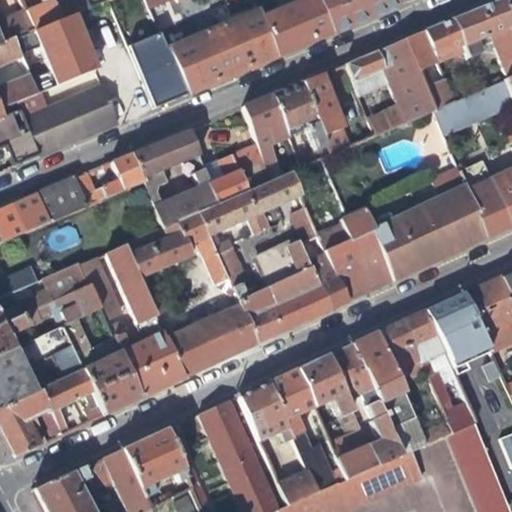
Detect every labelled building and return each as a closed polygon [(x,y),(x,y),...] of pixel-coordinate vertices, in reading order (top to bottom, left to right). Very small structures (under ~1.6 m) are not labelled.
[(0,0),(0,43),(10,40),(27,32),(19,12),(18,9),(0,17),(0,0)] [(18,9),(19,12),(36,5),(34,0),(20,0),(15,2),(18,9)] [(34,0),(36,5),(19,12),(27,32),(56,20),(48,0),(47,0),(34,0)] [(80,0),(48,0),(56,20),(71,14),(84,9),(80,0)] [(80,0),(84,9),(104,0),(80,0)] [(261,0),(253,2),(257,10),(259,17),(271,13),(265,0),(261,0)] [(315,0),(303,0),(271,13),(259,17),(275,56),(329,34),(320,11),(318,5),(315,0)] [(347,0),(332,6),(327,8),(320,11),(329,34),(395,7),(391,0),(347,0)] [(487,38),(504,80),(511,76),(511,29),(511,28),(500,0),(498,0),(450,20),(463,51),(469,64),(478,60),(476,54),(479,52),(476,43),(487,38)] [(511,0),(500,0),(511,28),(511,27),(511,0)] [(320,11),(327,8),(324,2),(318,5),(320,11)] [(163,49),(164,50),(165,50),(183,94),(275,56),(259,17),(257,10),(163,49)] [(87,56),(71,14),(56,20),(27,32),(10,40),(18,61),(21,69),(23,75),(31,95),(92,69),(87,56)] [(435,63),(463,51),(450,20),(403,40),(434,111),(452,103),(435,63)] [(0,67),(18,61),(10,40),(0,43),(0,67)] [(398,106),(368,119),(375,135),(428,112),(428,113),(434,111),(403,40),(345,64),(352,82),(382,69),(388,84),(398,106)] [(164,50),(128,65),(144,110),(183,94),(165,50),(164,50)] [(358,96),(388,84),(382,69),(352,82),(358,96)] [(342,127),(321,74),(302,82),(323,135),(342,127)] [(18,77),(0,84),(0,108),(31,95),(23,75),(18,77)] [(462,119),(511,98),(504,80),(454,102),(457,107),(462,119)] [(309,141),(323,135),(302,82),(271,95),(288,136),(304,129),(309,141)] [(99,86),(20,119),(26,134),(35,157),(70,142),(114,123),(99,86)] [(23,100),(29,113),(47,105),(41,92),(23,100)] [(269,145),(288,136),(271,95),(241,107),(258,146),(267,167),(277,162),(269,145)] [(434,111),(428,113),(436,131),(462,119),(457,107),(454,102),(452,103),(434,111)] [(0,144),(2,144),(26,134),(20,119),(16,111),(0,117),(0,144)] [(357,143),(375,135),(368,119),(364,111),(347,118),(357,143)] [(161,230),(173,225),(195,215),(217,205),(202,170),(186,133),(130,157),(142,184),(161,230)] [(12,167),(35,157),(26,134),(2,144),(12,167)] [(326,141),(323,135),(309,141),(312,147),(326,141)] [(326,143),(327,145),(331,154),(350,146),(346,135),(326,143)] [(327,145),(305,154),(309,164),(331,154),(327,145)] [(258,146),(229,158),(244,193),(273,180),(267,167),(258,146)] [(301,168),(309,164),(305,154),(297,158),(301,168)] [(86,175),(73,180),(84,209),(142,184),(130,157),(109,165),(117,184),(94,194),(86,175)] [(202,170),(217,205),(244,193),(229,158),(202,170)] [(511,170),(490,181),(487,182),(478,162),(455,172),(460,182),(486,239),(496,234),(511,228),(511,227),(511,170)] [(436,200),(396,217),(420,270),(457,252),(486,239),(460,182),(455,172),(455,170),(427,182),(436,200)] [(206,238),(212,235),(228,228),(239,223),(244,221),(252,238),(267,231),(259,214),(298,196),(288,174),(273,180),(244,193),(217,205),(195,215),(206,238)] [(21,201),(0,210),(0,243),(8,240),(16,237),(43,226),(84,209),(73,180),(21,201)] [(289,214),(301,243),(307,240),(316,236),(304,207),(289,214)] [(368,229),(360,213),(336,223),(338,227),(345,243),(369,293),(380,288),(391,283),(407,275),(420,270),(396,217),(368,229)] [(216,293),(235,301),(229,288),(214,256),(210,248),(206,238),(195,215),(173,225),(178,236),(182,246),(192,242),(216,293)] [(242,230),(239,223),(228,228),(232,236),(242,230)] [(166,241),(178,236),(173,225),(161,230),(166,241)] [(327,260),(331,269),(347,303),(359,298),(369,293),(345,243),(338,227),(316,236),(319,241),(327,260)] [(216,245),(212,235),(206,238),(210,248),(216,245)] [(166,241),(124,260),(133,280),(187,257),(182,246),(178,236),(166,241)] [(310,246),(319,241),(316,236),(307,240),(310,246)] [(11,246),(18,243),(16,237),(8,240),(11,246)] [(247,258),(251,265),(296,245),(293,238),(247,258)] [(318,264),(310,246),(307,240),(301,243),(296,245),(307,269),(318,264)] [(214,256),(229,250),(228,248),(225,242),(216,245),(210,248),(214,256)] [(243,298),(237,285),(229,288),(235,301),(237,306),(255,346),(277,336),(326,313),(311,278),(307,269),(296,245),(251,265),(261,289),(243,298)] [(108,336),(113,345),(138,400),(154,393),(180,380),(162,341),(139,293),(133,280),(124,260),(119,250),(102,258),(104,262),(136,331),(143,327),(147,338),(126,348),(114,323),(105,328),(108,336)] [(243,281),(229,250),(214,256),(229,288),(237,285),(243,281)] [(94,266),(104,262),(102,258),(92,262),(94,266)] [(318,264),(307,269),(311,278),(326,313),(336,309),(347,303),(331,269),(327,260),(318,264)] [(117,315),(94,266),(92,262),(77,269),(86,287),(97,312),(101,321),(117,315)] [(42,278),(53,301),(56,299),(86,287),(77,269),(75,264),(42,278)] [(511,270),(509,272),(498,277),(511,307),(511,270)] [(0,280),(0,296),(15,290),(9,277),(0,280)] [(491,357),(511,347),(511,307),(498,277),(483,284),(463,293),(490,353),(491,357)] [(164,282),(139,293),(162,341),(190,328),(183,313),(175,317),(170,308),(175,307),(164,282)] [(56,299),(60,307),(75,300),(77,307),(63,313),(64,316),(68,325),(97,312),(86,287),(56,299)] [(429,309),(422,312),(441,355),(445,364),(448,371),(455,369),(490,353),(463,293),(442,303),(429,309)] [(25,298),(18,302),(20,308),(28,305),(25,298)] [(41,316),(60,307),(56,299),(53,301),(37,308),(41,316)] [(0,310),(0,324),(31,311),(28,305),(20,308),(18,302),(0,310)] [(237,306),(190,328),(162,341),(180,380),(188,377),(211,366),(229,358),(246,350),(255,346),(237,306)] [(43,321),(41,316),(37,308),(31,311),(0,324),(0,354),(17,347),(10,336),(26,329),(43,321)] [(443,385),(436,368),(431,370),(427,361),(441,355),(422,312),(414,316),(402,322),(420,361),(433,390),(443,385)] [(53,321),(57,329),(68,325),(64,316),(53,321)] [(400,370),(420,361),(402,322),(391,327),(382,331),(400,370)] [(57,350),(71,378),(79,374),(74,362),(70,354),(57,329),(32,340),(17,347),(0,354),(0,409),(35,394),(21,368),(57,350)] [(32,340),(26,329),(10,336),(17,347),(32,340)] [(366,338),(349,346),(383,421),(397,414),(408,410),(374,335),(366,338)] [(113,345),(74,362),(79,374),(89,394),(95,405),(101,417),(118,409),(138,400),(113,345)] [(372,447),(366,449),(367,451),(375,468),(400,457),(383,421),(349,346),(339,351),(324,357),(346,404),(358,398),(371,425),(369,426),(377,444),(372,447)] [(436,368),(445,364),(441,355),(427,361),(431,370),(436,368)] [(344,439),(348,437),(359,433),(346,404),(324,357),(311,364),(295,371),(314,411),(330,404),(344,439)] [(494,362),(483,367),(490,383),(501,378),(494,362)] [(296,419),(314,411),(295,371),(282,377),(265,385),(302,465),(305,471),(316,494),(346,481),(343,476),(334,480),(319,448),(311,452),(296,419)] [(70,403),(89,394),(79,374),(71,378),(40,392),(49,412),(55,409),(70,403)] [(286,473),(302,465),(265,385),(254,390),(236,398),(257,444),(277,434),(282,445),(284,443),(291,459),(282,464),(286,473)] [(37,411),(50,441),(60,436),(49,412),(40,392),(35,394),(0,409),(0,430),(1,433),(13,458),(41,445),(38,438),(32,441),(22,418),(27,416),(37,411)] [(438,401),(434,395),(429,397),(431,404),(438,401)] [(240,511),(273,511),(224,404),(197,416),(240,511)] [(83,410),(89,423),(101,417),(95,405),(83,410)] [(443,414),(447,423),(452,434),(472,425),(464,405),(443,414)] [(67,433),(55,409),(49,412),(60,436),(67,433)] [(414,451),(397,414),(383,421),(400,457),(408,454),(414,451)] [(38,438),(27,416),(22,418),(32,441),(38,438)] [(425,446),(445,437),(452,434),(447,423),(420,435),(425,446)] [(475,511),(511,511),(507,503),(472,425),(452,434),(445,437),(475,511)] [(209,511),(172,427),(164,431),(186,481),(190,491),(195,501),(196,505),(199,510),(199,511),(209,511)] [(173,475),(178,484),(186,481),(164,431),(140,442),(119,452),(134,486),(146,511),(148,511),(156,508),(147,488),(173,475)] [(325,436),(330,447),(335,444),(338,443),(333,433),(325,436)] [(353,448),(364,443),(363,441),(359,433),(348,437),(353,448)] [(511,434),(499,439),(511,465),(511,434)] [(368,439),(363,441),(364,443),(366,449),(372,447),(368,439)] [(343,461),(335,444),(330,447),(338,463),(343,461)] [(367,451),(343,461),(338,463),(343,476),(346,481),(375,468),(367,451)] [(39,505),(42,511),(80,511),(97,504),(96,502),(103,498),(101,493),(112,488),(115,496),(134,486),(119,452),(32,492),(39,505)] [(345,511),(420,479),(408,454),(400,457),(375,468),(346,481),(316,494),(286,508),(276,511),(345,511)] [(275,484),(286,508),(316,494),(305,471),(275,484)] [(190,491),(186,481),(178,484),(183,495),(190,491)] [(146,511),(134,486),(115,496),(117,502),(126,499),(133,511),(132,511),(100,511),(97,504),(80,511),(146,511)] [(183,495),(173,499),(178,510),(195,501),(190,491),(183,495)] [(173,499),(158,507),(159,511),(173,511),(178,510),(173,499)]
